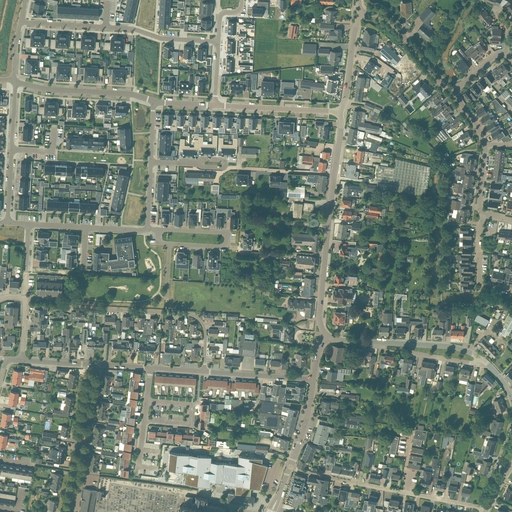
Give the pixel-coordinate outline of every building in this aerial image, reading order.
[(199,0),(199,7),(211,8),(212,3),(206,2),(205,0),(199,0)] [(34,2),(33,8),(45,11),(46,5),(47,2),(41,1),(40,4),(39,3),(34,2)] [(251,10),(250,14),(251,14),(251,15),(263,16),(263,10),(268,10),(269,2),(258,1),(257,2),(257,7),(252,7),(252,10),(251,10)] [(403,10),(401,12),(408,18),(411,14),(411,2),(402,3),(403,10)] [(428,21),(435,13),(432,10),(434,8),(431,5),(420,17),(425,22),(421,27),(418,31),(425,37),(426,38),(427,39),(430,35),(434,31),(431,29),(432,27),(429,24),(430,23),(428,21)] [(199,7),(199,16),(205,16),(205,13),(211,14),(211,8),(199,7)] [(33,9),(32,13),(44,16),(45,11),(33,8),(33,9)] [(336,14),(336,12),(337,10),(326,9),(325,15),(326,15),(326,20),(334,21),(335,14),(336,14)] [(481,13),(477,16),(477,17),(478,16),(478,15),(484,23),(483,24),(483,23),(482,23),(486,28),(487,27),(491,24),(489,21),(492,19),(485,10),(481,13)] [(201,25),(210,25),(211,20),(205,19),(205,16),(199,16),(198,19),(201,19),(201,25)] [(330,32),(330,39),(335,40),(335,37),(341,38),(341,30),(330,29),(330,25),(320,24),(320,30),(324,30),(324,32),(330,32)] [(296,39),(297,32),(298,27),(291,25),(290,27),(289,34),(289,37),(296,39)] [(490,28),(491,29),(491,32),(493,32),(492,36),(501,37),(501,30),(498,29),(498,26),(494,26),(492,26),(490,28)] [(228,27),(228,33),(233,34),(233,37),(246,37),(246,33),(239,33),(240,28),(228,27)] [(375,44),(376,37),(378,37),(379,36),(375,33),(365,30),(363,41),(362,41),(361,47),(375,50),(377,45),(375,44)] [(37,48),(37,34),(36,34),(37,33),(32,33),(32,34),(31,34),(31,38),(29,38),(30,38),(26,37),(25,47),(31,47),(37,48)] [(43,48),(48,48),(49,39),(45,39),(43,39),(44,34),(43,34),(43,33),(39,33),(38,34),(37,34),(37,48),(43,48)] [(62,47),(62,35),(57,34),(57,35),(56,35),(56,40),(54,40),(55,39),(51,39),(51,40),(50,48),(56,49),(62,49),(62,47)] [(62,46),(73,47),(74,40),(70,39),(70,40),(68,40),(69,35),(68,35),(68,34),(63,34),(63,35),(62,46)] [(76,40),(76,47),(81,48),(87,48),(88,37),(87,37),(87,36),(84,36),(83,36),(83,37),(82,37),(81,41),(80,41),(76,40)] [(88,37),(87,48),(93,49),(93,48),(99,49),(99,47),(99,45),(99,42),(95,42),(94,42),(94,41),(94,37),(93,37),(93,36),(89,36),(89,37),(88,37)] [(487,43),(481,37),(480,36),(478,38),(479,38),(479,39),(484,45),(487,43)] [(492,40),(490,40),(490,44),(489,45),(490,47),(492,47),(497,47),(497,44),(500,45),(501,37),(492,36),(492,40)] [(104,48),(104,49),(110,49),(110,50),(117,50),(117,39),(116,39),(116,38),(113,38),(112,37),(112,38),(111,38),(111,42),(111,43),(109,43),(109,42),(105,42),(104,46),(104,48)] [(227,40),(227,46),(239,46),(239,41),(240,41),(248,42),(248,37),(246,37),(233,37),(232,40),(227,40)] [(117,39),(117,50),(123,50),(129,51),(129,43),(125,43),(125,44),(123,44),(123,43),(123,39),(123,38),(118,38),(118,39),(117,39)] [(317,44),(303,43),(303,54),(316,55),(317,44)] [(386,44),(380,51),(391,61),(392,60),(396,64),(401,58),(389,48),(386,44)] [(475,49),(481,56),(486,52),(480,45),(475,49)] [(173,51),(173,52),(171,52),(172,46),(164,46),(163,57),(173,57),(173,61),(177,62),(178,52),(173,51)] [(227,46),(227,52),(232,52),(232,55),(247,56),(247,53),(247,52),(239,51),(239,46),(227,46)] [(476,60),(481,56),(475,49),(473,46),(466,52),(465,51),(462,54),(467,60),(470,57),(469,57),(471,55),(476,60)] [(191,55),(191,47),(184,47),(183,57),(187,57),(187,62),(194,62),(195,55),(191,55)] [(211,57),(208,57),(206,57),(206,54),(205,54),(205,48),(202,48),(202,47),(198,47),(198,48),(197,58),(204,59),(203,61),(206,61),(206,65),(211,65),(211,57)] [(330,63),(338,64),(339,57),(340,57),(341,52),(331,51),(331,52),(329,51),(329,49),(319,49),(318,55),(329,55),(329,54),(331,54),(330,63)] [(460,59),(464,56),(459,50),(455,53),(460,59)] [(38,55),(31,55),(30,58),(31,58),(31,60),(26,60),(25,60),(25,65),(26,65),(26,66),(39,66),(40,60),(37,60),(38,55)] [(227,58),(226,64),(238,65),(238,64),(238,60),(247,60),(247,56),(232,55),(232,58),(227,58)] [(467,69),(469,67),(462,59),(459,61),(461,63),(458,66),(463,73),(467,70),(467,69)] [(369,60),(364,68),(370,73),(371,72),(374,75),(377,70),(373,68),(376,65),(369,60)] [(57,66),(52,66),(51,73),(55,73),(55,72),(57,72),(56,77),(57,77),(57,78),(61,78),(62,77),(63,77),(63,64),(57,63),(57,66)] [(70,64),(63,64),(63,77),(64,78),(68,78),(69,78),(69,73),(71,73),(71,74),(74,74),(75,67),(69,67),(70,64)] [(499,67),(505,75),(507,78),(509,76),(507,73),(509,71),(503,64),(499,67)] [(91,68),(91,79),(92,79),(92,80),(96,80),(96,79),(97,79),(97,75),(99,75),(102,76),(103,69),(97,68),(98,66),(91,65),(91,68)] [(108,69),(107,76),(111,76),(111,75),(113,75),(112,76),(112,80),(113,80),(113,81),(117,81),(117,80),(118,81),(119,67),(119,65),(114,65),(113,69),(108,69)] [(37,66),(26,66),(26,67),(25,67),(25,71),(25,72),(30,72),(30,74),(32,74),(31,76),(39,76),(40,72),(37,72),(37,66)] [(321,73),(333,74),(334,67),(321,66),(321,73)] [(89,79),(91,79),(91,68),(85,67),(80,67),(79,74),(83,74),(85,74),(84,79),(85,79),(85,80),(89,80),(89,79)] [(119,67),(118,81),(119,81),(124,82),(124,81),(125,81),(125,76),(126,76),(126,77),(130,77),(133,77),(133,73),(130,73),(130,70),(125,70),(125,67),(119,67)] [(403,67),(394,78),(407,87),(415,76),(403,67)] [(494,71),(498,75),(496,77),(501,83),(502,84),(504,82),(502,79),(503,79),(502,77),(505,75),(499,67),(494,71)] [(484,77),(486,79),(489,84),(493,81),(494,83),(498,79),(499,81),(498,82),(499,84),(501,83),(496,77),(493,74),(491,75),(489,73),(484,77)] [(387,74),(381,84),(388,88),(394,78),(387,74)] [(199,76),(195,76),(194,83),(198,84),(198,90),(205,91),(205,88),(206,88),(207,84),(205,84),(206,81),(199,81),(199,76)] [(356,86),(354,101),(359,101),(361,102),(363,87),(364,87),(368,88),(368,84),(369,78),(365,78),(362,77),(357,76),(356,86)] [(177,86),(177,78),(174,78),(173,80),(169,79),(168,81),(163,81),(163,85),(162,85),(162,88),(163,89),(163,90),(168,90),(168,91),(173,91),(173,86),(177,86)] [(240,84),(230,83),(230,85),(229,85),(229,89),(230,89),(230,92),(235,93),(238,93),(243,93),(243,85),(245,85),(245,87),(250,87),(250,78),(246,78),(246,81),(240,80),(240,84)] [(477,83),(479,85),(484,91),(485,93),(490,89),(488,87),(491,85),(489,84),(486,79),(484,81),(482,79),(477,83)] [(336,81),(330,80),(329,85),(324,84),(313,82),(302,81),(301,87),(323,91),(323,90),(327,90),(327,91),(335,92),(336,81)] [(281,83),(281,90),(281,89),(284,89),(284,90),(284,96),(289,96),(293,96),(295,96),(295,94),(295,91),(293,91),(294,87),(291,87),(292,83),(286,83),(281,82),(281,81),(281,83)] [(261,86),(261,94),(272,94),(273,82),(265,82),(261,82),(261,86)] [(412,88),(412,89),(417,94),(422,100),(425,97),(429,94),(433,91),(430,87),(429,88),(425,82),(423,84),(420,82),(416,85),(412,88)] [(179,91),(190,92),(190,84),(179,83),(179,91)] [(470,88),(472,91),(478,98),(481,96),(480,94),(484,91),(479,85),(477,87),(475,84),(470,88)] [(474,101),(478,98),(472,91),(470,93),(468,90),(463,94),(469,101),(472,98),(474,101)] [(426,107),(433,101),(437,105),(434,108),(436,110),(442,105),(440,103),(445,99),(440,94),(435,99),(433,96),(423,105),(426,107)] [(402,95),(398,99),(404,106),(408,102),(402,95)] [(28,99),(25,99),(25,101),(25,109),(33,110),(32,112),(37,113),(37,104),(31,104),(32,100),(28,100),(28,99)] [(496,109),(497,108),(501,106),(495,99),(492,101),(495,105),(494,106),(496,109)] [(40,106),(39,113),(44,114),(51,114),(51,103),(50,103),(50,102),(46,102),(46,103),(45,103),(45,107),(43,107),(40,106)] [(57,114),(62,115),(62,108),(59,107),(59,108),(57,108),(57,103),(57,102),(52,102),(52,103),(51,103),(51,114),(57,115),(57,114)] [(364,106),(374,110),(373,110),(375,111),(379,113),(380,110),(381,109),(375,106),(366,102),(364,106)] [(78,104),(74,103),(74,104),(73,104),(73,109),(71,109),(71,108),(68,108),(67,117),(78,117),(79,105),(78,104)] [(80,104),(80,105),(79,105),(78,117),(84,118),(90,119),(90,109),(87,109),(87,110),(85,110),(85,105),(85,104),(80,104)] [(96,109),(96,112),(104,113),(104,118),(111,118),(111,109),(112,108),(107,108),(107,105),(102,105),(96,104),(96,109)] [(119,106),(116,106),(115,110),(112,110),(111,117),(115,117),(116,115),(122,115),(122,116),(126,116),(127,106),(123,106),(119,105),(119,106)] [(502,105),(496,109),(500,113),(501,112),(503,113),(506,110),(502,105)] [(441,107),(435,112),(437,114),(438,115),(439,114),(441,117),(443,117),(445,116),(448,119),(452,116),(451,113),(454,111),(449,106),(448,107),(444,111),(443,110),(444,109),(441,107)] [(482,115),(484,117),(488,114),(490,113),(488,111),(487,112),(483,107),(481,109),(476,112),(479,117),(482,115)] [(351,125),(350,127),(355,129),(356,126),(359,126),(358,128),(366,130),(366,131),(369,132),(377,133),(378,127),(370,125),(370,124),(364,123),(361,122),(362,112),(354,110),(352,125),(351,125)] [(373,115),(371,120),(377,123),(378,120),(388,125),(391,120),(381,115),(381,114),(379,113),(375,111),(373,115)] [(171,114),(165,114),(165,124),(170,124),(170,130),(172,130),(177,131),(177,124),(177,120),(171,119),(171,114)] [(487,123),(489,125),(493,122),(497,119),(495,115),(491,118),(488,114),(484,117),(481,119),(484,125),(487,123)] [(183,115),(177,115),(177,120),(177,124),(182,124),(182,131),(188,131),(189,125),(189,120),(183,120),(183,115)] [(195,115),(189,115),(189,120),(189,125),(194,125),(194,131),(201,132),(201,125),(201,121),(195,120),(195,115)] [(202,116),(201,121),(201,125),(207,125),(207,132),(213,132),(214,126),(213,126),(213,121),(208,121),(208,116),(202,116)] [(225,126),(225,122),(219,121),(219,116),(214,116),(213,121),(213,126),(214,126),(218,126),(218,133),(225,133),(225,126)] [(231,117),(225,117),(225,122),(225,126),(230,127),(230,133),(237,133),(237,127),(236,127),(237,122),(231,122),(231,117)] [(243,118),(237,117),(237,122),(236,127),(237,127),(242,127),(242,134),(249,134),(249,127),(248,127),(249,123),(243,123),(243,118)] [(458,117),(454,120),(450,123),(451,123),(450,124),(447,121),(441,126),(446,132),(453,126),(456,129),(458,127),(457,126),(462,122),(458,117)] [(255,118),(249,118),(249,123),(248,127),(249,127),(254,128),(254,134),(261,134),(261,128),(260,128),(261,123),(255,123),(255,118)] [(281,132),(285,133),(286,120),(282,120),(282,121),(279,121),(278,128),(277,127),(277,130),(273,130),(273,139),(281,139),(281,132)] [(290,121),(286,120),(285,133),(290,133),(289,137),(292,137),(292,140),(297,140),(298,131),(294,131),(294,129),(293,128),(293,122),(290,122),(290,121)] [(316,121),(315,125),(320,126),(320,129),(323,129),(323,134),(319,133),(319,137),(322,137),(324,138),(328,139),(328,138),(329,138),(330,133),(331,132),(331,127),(325,126),(324,126),(322,126),(322,122),(322,121),(316,121)] [(492,130),(494,132),(502,127),(499,122),(495,125),(493,122),(489,125),(486,127),(489,132),(492,130)] [(23,127),(23,133),(34,134),(34,128),(36,128),(36,123),(29,123),(29,128),(23,127)] [(350,127),(348,135),(357,137),(357,134),(358,129),(355,129),(350,127)] [(492,134),(491,134),(494,139),(496,138),(498,141),(501,139),(503,142),(503,141),(506,141),(510,138),(508,135),(507,135),(504,130),(502,127),(494,132),(492,134)] [(441,131),(436,135),(440,139),(439,140),(441,142),(442,142),(447,137),(449,139),(451,137),(448,134),(447,135),(442,129),(440,130),(441,131)] [(170,130),(163,130),(163,134),(160,134),(160,137),(160,139),(172,140),(172,130),(170,130)] [(468,131),(464,133),(460,135),(464,144),(468,143),(466,140),(471,138),(468,131)] [(23,133),(23,139),(26,139),(25,143),(28,143),(28,144),(35,144),(35,139),(33,139),(34,134),(23,133)] [(368,133),(366,140),(380,145),(382,138),(368,133)] [(72,135),(67,135),(66,142),(63,142),(63,146),(66,146),(66,147),(67,147),(70,148),(70,147),(72,147),(72,135)] [(207,143),(207,155),(213,155),(213,151),(213,150),(216,150),(217,135),(213,135),(212,143),(207,143)] [(348,135),(347,143),(352,144),(355,144),(356,141),(361,143),(362,139),(359,138),(357,137),(348,135)] [(189,145),(189,157),(194,157),(195,154),(195,152),(198,152),(199,136),(198,136),(198,139),(194,139),(194,147),(189,147),(189,145)] [(199,136),(198,152),(198,151),(198,149),(201,149),(201,151),(201,155),(207,155),(207,143),(207,144),(202,144),(203,136),(202,136),(199,136)] [(218,150),(221,150),(221,152),(221,156),(227,156),(228,144),(223,144),(223,137),(219,137),(218,150)] [(180,147),(179,151),(180,151),(183,152),(183,153),(183,154),(183,157),(189,157),(189,145),(184,145),(184,139),(180,138),(180,140),(180,143),(180,146),(180,147)] [(228,144),(227,156),(228,156),(229,156),(233,156),(233,155),(233,154),(236,154),(237,154),(237,138),(233,138),(232,144),(228,144)] [(365,141),(364,143),(366,144),(371,145),(370,147),(369,150),(376,152),(378,145),(372,143),(371,142),(369,142),(367,141),(365,141)] [(256,157),(256,152),(256,149),(242,148),(241,156),(256,157)] [(354,157),(354,161),(357,161),(367,163),(368,158),(368,156),(371,157),(372,157),(373,152),(368,152),(364,151),(364,150),(363,150),(358,149),(357,155),(356,155),(356,157),(354,157)] [(159,155),(159,156),(165,156),(165,159),(173,160),(173,156),(171,156),(171,150),(169,150),(160,150),(159,152),(159,155)] [(323,157),(322,161),(328,162),(329,152),(322,151),(322,153),(320,153),(320,157),(323,157)] [(463,162),(467,163),(476,164),(477,159),(469,158),(470,154),(464,153),(462,154),(461,158),(464,158),(463,162)] [(301,163),(301,164),(312,166),(314,166),(314,171),(318,171),(318,170),(325,171),(326,162),(328,162),(322,161),(319,161),(313,160),(313,157),(302,155),(301,163)] [(376,182),(378,182),(377,188),(426,196),(431,167),(396,159),(396,158),(394,158),(394,161),(396,162),(395,168),(378,166),(376,182)] [(26,163),(21,162),(21,168),(32,169),(32,161),(27,161),(26,163)] [(457,166),(456,170),(465,171),(465,168),(466,168),(471,169),(476,170),(476,164),(467,163),(463,162),(462,167),(457,166)] [(356,171),(356,169),(356,164),(347,163),(346,168),(347,168),(347,169),(345,169),(345,170),(359,172),(359,171),(356,171)] [(127,166),(120,166),(119,169),(118,175),(127,177),(128,175),(129,172),(128,172),(129,171),(126,171),(127,166)] [(31,177),(32,169),(21,168),(20,174),(26,174),(26,177),(31,177)] [(103,168),(98,168),(97,176),(103,176),(105,176),(107,169),(103,169),(103,168)] [(358,179),(359,172),(345,170),(345,173),(346,174),(345,177),(358,179)] [(475,176),(470,175),(464,174),(465,171),(456,170),(456,175),(460,175),(460,179),(462,180),(474,181),(475,176)] [(164,173),(164,177),(158,177),(158,178),(158,180),(158,183),(168,183),(170,183),(170,174),(164,173)] [(208,174),(185,173),(184,184),(198,185),(198,180),(203,181),(203,185),(211,185),(211,180),(213,180),(213,174),(208,174)] [(493,173),(492,179),(497,180),(497,181),(502,182),(504,182),(505,182),(506,175),(502,175),(493,173)] [(235,176),(235,180),(236,180),(236,182),(236,183),(237,183),(237,185),(242,186),(242,183),(243,183),(247,183),(246,185),(251,185),(251,179),(247,179),(247,175),(247,174),(246,174),(243,174),(241,174),(238,174),(237,174),(237,175),(237,176),(235,176)] [(270,175),(269,183),(270,183),(269,186),(274,187),(274,184),(280,184),(280,187),(280,190),(279,196),(287,196),(287,186),(287,182),(280,182),(281,176),(277,176),(277,175),(276,175),(274,175),(273,175),(273,176),(270,175)] [(318,175),(308,175),(307,181),(317,183),(316,189),(325,190),(327,177),(318,175)] [(20,185),(31,186),(31,177),(26,177),(25,180),(20,179),(20,185)] [(491,183),(490,190),(494,190),(496,190),(500,191),(503,191),(503,188),(504,182),(502,182),(497,181),(497,184),(495,184),(491,183)] [(352,185),(344,184),(343,194),(351,195),(356,196),(357,191),(362,192),(362,187),(352,186),(352,185)] [(25,191),(25,194),(30,194),(31,186),(20,185),(19,191),(25,191)] [(295,197),(304,197),(304,198),(308,198),(309,194),(304,194),(305,187),(304,187),(304,186),(301,186),(301,187),(296,187),(287,186),(287,196),(295,197)] [(503,191),(500,191),(496,190),(495,193),(490,192),(489,199),(494,200),(494,199),(502,200),(502,194),(505,194),(506,192),(503,191)] [(169,199),(170,193),(158,193),(158,195),(157,195),(157,198),(157,199),(161,199),(161,202),(169,203),(169,199)] [(30,203),(30,197),(30,194),(25,194),(24,197),(19,196),(19,202),(27,202),(30,203)] [(90,211),(95,212),(96,206),(99,206),(99,203),(100,197),(96,197),(96,200),(90,200),(90,203),(90,211)] [(313,212),(314,204),(304,202),(304,204),(302,204),(303,198),(288,197),(287,202),(294,203),(292,216),(301,217),(302,209),(304,209),(303,210),(313,212)] [(351,199),(347,198),(343,197),(341,206),(350,208),(350,207),(354,208),(355,199),(351,199)] [(44,200),(44,206),(47,206),(46,207),(46,209),(52,209),(52,201),(53,198),(50,198),(50,201),(47,200),(44,200)] [(501,204),(502,200),(494,199),(494,200),(494,202),(488,202),(487,208),(497,209),(498,204),(501,204)] [(451,207),(451,209),(457,209),(457,210),(457,214),(469,215),(470,210),(465,209),(461,209),(460,208),(460,205),(451,204),(451,207)] [(110,205),(109,211),(119,213),(120,212),(121,209),(120,209),(121,207),(110,205)] [(369,212),(381,214),(385,214),(386,208),(381,208),(381,207),(370,206),(369,212)] [(201,209),(197,209),(196,211),(196,214),(189,213),(188,224),(189,224),(189,225),(193,225),(193,224),(196,224),(196,221),(200,221),(201,209)] [(203,214),(202,223),(203,223),(203,225),(207,225),(207,224),(210,224),(210,219),(214,219),(215,210),(211,209),(210,211),(207,211),(207,215),(203,214)] [(218,226),(223,226),(224,219),(227,219),(227,217),(228,209),(222,209),(222,212),(217,212),(216,225),(218,225),(218,226)] [(228,209),(227,217),(230,217),(230,226),(233,227),(236,228),(236,227),(237,227),(237,226),(238,226),(238,223),(237,223),(238,217),(234,217),(234,212),(231,212),(232,209),(228,209)] [(182,224),(182,218),(186,218),(187,210),(179,210),(179,213),(175,213),(174,224),(182,224)] [(359,216),(357,216),(357,212),(352,212),(352,211),(344,210),(343,216),(344,216),(343,219),(349,219),(349,220),(353,221),(353,220),(359,221),(360,220),(360,217),(359,216)] [(169,213),(161,213),(161,222),(162,222),(162,223),(165,224),(165,223),(168,223),(169,218),(172,218),(173,212),(169,212),(169,213)] [(469,221),(469,215),(457,214),(456,214),(456,218),(449,217),(448,221),(457,222),(458,219),(469,221)] [(351,229),(360,231),(361,224),(353,222),(352,225),(351,229)] [(345,237),(348,238),(349,232),(346,232),(347,228),(351,229),(352,225),(347,225),(347,224),(340,223),(338,236),(345,237)] [(469,228),(460,228),(460,233),(463,233),(463,237),(468,237),(472,237),(472,231),(468,231),(469,228)] [(39,232),(38,232),(37,239),(40,239),(40,242),(41,242),(41,246),(49,246),(50,241),(47,241),(47,239),(48,239),(49,232),(43,232),(43,231),(39,231),(39,232)] [(63,242),(62,247),(71,247),(72,244),(78,244),(78,234),(73,234),(73,233),(69,233),(69,234),(68,234),(68,242),(63,242)] [(96,235),(95,245),(99,245),(100,237),(105,237),(110,238),(110,234),(96,233),(96,235)] [(251,241),(251,239),(251,238),(250,238),(251,233),(245,233),(244,238),(243,238),(242,241),(242,242),(243,242),(243,247),(243,248),(244,248),(250,248),(251,249),(251,248),(251,246),(251,245),(254,245),(255,242),(251,241)] [(312,234),(292,233),(291,244),(312,245),(312,248),(311,248),(310,249),(311,249),(311,250),(318,251),(319,234),(312,233),(312,234)] [(94,251),(93,268),(108,269),(135,265),(131,236),(115,238),(117,258),(109,259),(109,252),(94,251)] [(468,240),(468,237),(463,237),(461,237),(461,242),(463,242),(462,246),(468,246),(471,246),(471,240),(468,240)] [(340,252),(340,253),(340,254),(340,255),(349,256),(349,258),(350,258),(355,258),(355,256),(356,256),(357,254),(357,248),(368,250),(368,248),(368,246),(368,245),(369,243),(360,242),(356,242),(355,248),(348,247),(348,249),(345,249),(342,248),(342,251),(341,250),(340,252)] [(468,249),(468,246),(462,246),(460,246),(460,251),(462,251),(462,255),(468,255),(470,255),(471,255),(471,249),(468,249)] [(47,254),(47,249),(45,249),(37,248),(37,252),(36,252),(36,253),(36,254),(36,255),(36,258),(38,259),(38,261),(43,261),(43,259),(44,259),(44,254),(47,254)] [(62,255),(62,259),(63,259),(67,259),(66,265),(72,266),(74,266),(76,266),(76,261),(77,261),(76,261),(76,259),(76,258),(77,258),(75,258),(76,255),(71,254),(71,250),(62,249),(62,250),(63,250),(63,254),(63,255),(62,255)] [(188,269),(189,261),(185,260),(186,257),(185,257),(186,254),(183,254),(183,253),(177,252),(177,254),(176,257),(175,261),(176,261),(176,264),(184,264),(184,268),(188,269)] [(205,261),(204,264),(208,264),(208,269),(212,269),(220,269),(220,263),(216,263),(216,260),(217,258),(216,258),(216,255),(214,255),(214,254),(213,254),(212,253),(210,253),(210,254),(209,254),(208,259),(205,259),(205,261)] [(193,254),(192,264),(193,264),(193,268),(204,269),(204,264),(205,261),(201,261),(201,258),(199,258),(199,255),(193,254)] [(234,266),(234,255),(225,254),(225,260),(220,260),(219,276),(223,276),(223,272),(224,272),(225,266),(234,266)] [(317,257),(312,257),(296,255),(296,260),(311,261),(311,265),(317,266),(317,257)] [(458,260),(458,263),(459,264),(462,264),(470,264),(471,264),(471,258),(470,258),(470,255),(468,255),(462,255),(460,255),(460,260),(458,260)] [(311,261),(296,260),(295,267),(310,268),(310,270),(316,271),(317,266),(311,265),(311,261)] [(370,267),(370,274),(380,274),(381,268),(381,265),(379,264),(379,268),(378,268),(370,267)] [(459,264),(459,269),(462,269),(464,269),(464,272),(469,273),(472,273),(473,273),(473,267),(470,267),(470,264),(462,264),(459,264)] [(499,272),(497,281),(502,282),(503,278),(506,279),(507,272),(508,268),(505,268),(505,270),(499,269),(499,272)] [(491,280),(497,281),(499,272),(493,271),(494,269),(491,269),(489,276),(492,277),(491,280)] [(461,278),(461,281),(464,281),(469,281),(469,282),(472,282),(473,276),(472,276),(472,273),(469,273),(464,272),(464,273),(461,272),(461,278)] [(348,274),(348,277),(343,277),(343,274),(336,274),(335,279),(334,283),(335,284),(335,283),(343,284),(343,283),(347,283),(348,280),(357,281),(358,274),(348,274)] [(271,286),(273,277),(266,276),(264,285),(271,286)] [(18,290),(18,281),(13,281),(13,278),(10,278),(9,289),(18,290)] [(305,278),(304,285),(313,286),(314,278),(305,278)] [(461,281),(460,292),(463,292),(463,290),(464,290),(467,290),(472,291),(472,284),(469,284),(469,282),(469,281),(464,281),(461,281)] [(313,286),(304,285),(304,286),(305,286),(304,294),(302,294),(302,296),(309,297),(310,294),(312,295),(313,295),(313,286)] [(348,290),(344,289),(339,289),(339,291),(334,290),(333,299),(338,300),(338,303),(347,304),(351,304),(351,301),(352,292),(352,290),(348,290)] [(495,301),(485,297),(483,303),(492,307),(495,301)] [(305,305),(305,301),(288,300),(287,309),(300,310),(300,311),(304,311),(304,305),(305,305)] [(313,302),(305,301),(305,305),(304,305),(304,311),(305,311),(305,312),(304,316),(312,317),(313,302)] [(35,308),(35,315),(43,316),(43,312),(47,312),(48,305),(39,305),(41,305),(40,309),(35,308)] [(353,306),(351,305),(346,305),(345,312),(341,312),(341,313),(335,312),(334,322),(344,323),(349,323),(350,318),(357,318),(357,316),(360,316),(360,311),(352,310),(353,306)] [(4,315),(5,315),(17,315),(17,308),(6,307),(6,311),(4,312),(4,315)] [(71,316),(71,321),(76,321),(79,321),(79,319),(85,319),(85,317),(85,313),(79,313),(79,311),(76,310),(76,312),(75,316),(71,316)] [(503,330),(502,330),(501,332),(500,331),(498,334),(501,336),(503,333),(507,335),(508,336),(511,328),(511,312),(510,311),(504,323),(506,324),(503,330)] [(388,334),(389,329),(389,327),(388,327),(388,322),(391,322),(392,313),(383,312),(383,322),(384,322),(384,327),(380,326),(380,333),(388,334)] [(213,322),(213,317),(216,317),(217,314),(204,313),(203,315),(203,319),(209,320),(209,322),(213,322)] [(16,323),(17,315),(5,315),(5,319),(9,319),(8,323),(5,322),(5,327),(13,328),(13,323),(16,323)] [(38,326),(46,327),(47,327),(50,328),(50,324),(47,324),(47,320),(43,319),(43,316),(35,315),(34,322),(39,323),(39,326),(38,326)] [(105,321),(105,322),(105,324),(116,324),(115,329),(115,330),(118,330),(119,330),(119,322),(119,320),(115,320),(115,315),(111,315),(111,317),(105,317),(105,321)] [(119,322),(119,330),(122,330),(122,326),(131,326),(133,326),(133,320),(129,320),(129,316),(125,316),(123,316),(122,323),(119,322)] [(147,326),(144,325),(144,318),(142,317),(138,317),(137,323),(135,323),(135,326),(139,326),(139,329),(143,329),(143,334),(146,334),(147,326)] [(396,327),(397,327),(396,334),(405,335),(406,328),(404,328),(405,323),(409,323),(409,317),(397,317),(396,327)] [(152,328),(158,328),(160,328),(161,325),(156,325),(157,318),(153,318),(150,318),(150,326),(147,326),(146,334),(151,335),(152,328)] [(174,337),(174,332),(174,325),(171,325),(172,319),(169,319),(165,318),(165,325),(163,325),(163,328),(171,329),(171,331),(169,331),(169,337),(170,337),(173,337),(174,337)] [(174,332),(177,332),(180,333),(180,329),(186,329),(186,326),(184,326),(184,320),(180,319),(180,320),(178,319),(177,325),(174,325),(174,332)] [(443,330),(446,330),(446,322),(440,321),(439,329),(434,329),(434,336),(442,337),(443,330)] [(270,323),(269,330),(282,332),(284,332),(283,341),(287,342),(292,342),(293,331),(293,330),(292,330),(293,326),(277,324),(277,323),(270,322),(270,323)] [(193,324),(190,324),(190,333),(188,333),(187,337),(191,337),(191,333),(198,334),(198,330),(196,330),(197,324),(193,324)] [(214,336),(214,338),(217,338),(218,333),(224,333),(225,327),(218,326),(218,327),(219,327),(219,330),(209,329),(209,331),(208,331),(208,335),(214,336)] [(40,334),(39,348),(42,349),(45,350),(45,349),(46,349),(46,347),(50,347),(50,342),(48,342),(46,342),(43,341),(43,334),(40,334)] [(494,338),(491,341),(486,335),(478,343),(486,352),(497,341),(494,338)] [(14,336),(9,336),(8,336),(7,341),(3,340),(3,348),(10,348),(11,345),(14,345),(14,336)] [(57,350),(61,350),(62,342),(66,342),(66,336),(62,336),(61,342),(57,342),(57,338),(54,337),(53,343),(53,348),(57,348),(57,350)] [(92,338),(88,337),(88,338),(82,338),(82,341),(82,344),(87,344),(86,347),(95,348),(95,340),(92,340),(92,338)] [(70,342),(69,349),(78,349),(78,343),(79,343),(79,341),(79,339),(73,339),(73,342),(70,342)] [(112,349),(120,350),(121,340),(117,339),(117,342),(113,341),(112,349)] [(102,349),(103,343),(103,341),(95,340),(95,348),(102,349)] [(129,348),(133,348),(133,341),(125,340),(121,340),(120,350),(128,350),(129,348)] [(243,349),(242,355),(254,356),(255,356),(255,353),(255,352),(258,353),(259,341),(256,341),(254,341),(244,340),(244,341),(243,349)] [(497,347),(500,344),(497,341),(486,352),(489,355),(490,355),(495,360),(503,353),(497,347)] [(138,351),(146,352),(147,346),(143,346),(143,344),(139,343),(138,351)] [(186,345),(185,349),(191,350),(191,356),(193,356),(193,357),(197,357),(198,351),(200,351),(200,348),(194,347),(194,346),(192,346),(193,343),(187,343),(186,343),(186,345)] [(218,350),(221,350),(222,350),(223,347),(223,343),(215,343),(215,346),(209,345),(209,348),(208,352),(215,352),(214,354),(218,355),(218,350)] [(147,346),(146,352),(154,352),(155,344),(150,344),(150,346),(147,346)] [(164,353),(172,354),(173,348),(169,348),(169,345),(165,345),(164,353)] [(181,346),(176,346),(176,348),(173,348),(172,354),(180,354),(181,346)] [(334,346),(331,360),(340,361),(343,347),(334,346)] [(222,350),(222,353),(225,353),(225,356),(224,364),(232,364),(232,353),(233,348),(227,348),(223,347),(222,350)] [(232,353),(232,364),(239,365),(239,357),(239,355),(242,355),(243,349),(239,349),(238,353),(232,353)] [(367,365),(367,362),(368,358),(371,359),(372,352),(364,351),(362,364),(367,365)] [(282,361),(282,360),(283,354),(275,353),(275,360),(271,360),(270,368),(278,368),(279,361),(279,359),(282,360),(282,361)] [(305,354),(300,354),(296,353),(296,361),(291,360),(290,370),(300,370),(300,365),(304,365),(305,354)] [(255,358),(254,366),(258,367),(258,366),(261,366),(263,367),(264,367),(264,366),(267,366),(268,355),(265,355),(260,354),(258,354),(256,354),(256,358),(255,358)] [(381,360),(379,367),(383,368),(384,363),(389,364),(393,365),(394,365),(395,365),(396,362),(393,361),(394,356),(389,355),(389,354),(386,354),(386,355),(385,355),(384,361),(381,360)] [(403,364),(402,371),(410,373),(411,365),(412,365),(413,360),(404,358),(403,364)] [(419,369),(418,374),(422,375),(420,385),(424,386),(427,373),(429,362),(422,361),(421,369),(419,369)] [(370,362),(368,369),(367,368),(366,373),(372,374),(374,363),(370,362)] [(436,364),(429,362),(427,373),(426,376),(435,377),(436,371),(434,370),(436,364)] [(453,374),(453,372),(454,367),(446,366),(445,372),(449,373),(448,380),(451,381),(453,374)] [(328,374),(328,378),(335,379),(338,380),(339,373),(344,373),(348,374),(348,369),(333,367),(333,371),(329,370),(329,371),(329,374),(328,374)] [(460,380),(463,380),(468,381),(470,370),(462,368),(460,375),(460,376),(460,380)] [(24,378),(29,379),(29,376),(21,374),(22,371),(14,369),(13,376),(24,378)] [(33,369),(33,373),(32,374),(29,374),(29,376),(29,379),(46,382),(48,371),(33,369)] [(129,384),(138,385),(138,379),(140,379),(140,375),(139,375),(139,373),(133,372),(132,378),(130,378),(129,384)] [(69,378),(69,380),(77,381),(78,375),(69,373),(69,377),(69,378)] [(489,385),(490,385),(492,387),(494,387),(496,385),(496,383),(494,381),(494,380),(487,373),(482,378),(485,381),(476,391),(479,395),(489,385)] [(414,374),(412,381),(413,381),(412,383),(411,383),(410,388),(409,392),(412,393),(413,390),(416,390),(417,384),(416,384),(418,375),(414,374)] [(102,384),(110,385),(110,380),(112,380),(113,377),(103,375),(102,384)] [(203,381),(202,391),(208,393),(210,389),(213,389),(214,380),(214,378),(210,378),(209,380),(206,379),(206,382),(203,381)] [(216,380),(214,380),(213,389),(212,396),(214,396),(217,389),(219,389),(220,389),(220,380),(220,379),(216,378),(216,380)] [(223,389),(230,390),(230,383),(227,383),(227,379),(223,379),(223,381),(220,380),(220,389),(219,389),(219,396),(221,397),(223,389)] [(237,390),(239,398),(241,398),(241,391),(242,382),(239,382),(239,380),(235,380),(235,384),(231,383),(231,388),(231,390),(237,390)] [(249,381),(248,382),(248,391),(251,391),(252,396),(258,395),(259,385),(255,385),(256,383),(253,383),(253,381),(249,381)] [(320,391),(325,392),(335,392),(336,387),(345,388),(346,383),(321,381),(320,391)] [(271,394),(272,394),(272,401),(277,402),(278,396),(278,395),(280,387),(280,384),(274,383),(273,390),(271,390),(271,391),(270,393),(271,394)] [(471,400),(472,400),(475,384),(469,383),(466,404),(471,404),(471,400)] [(109,390),(110,385),(102,384),(101,392),(110,394),(111,390),(109,390)] [(137,391),(138,385),(129,384),(128,390),(130,390),(130,396),(136,397),(136,395),(138,395),(138,391),(137,391)] [(291,393),(290,398),(294,398),(294,397),(302,399),(304,387),(296,386),(295,389),(292,389),(291,393)] [(278,396),(277,402),(284,402),(285,402),(286,397),(284,397),(285,392),(286,388),(286,387),(280,387),(278,395),(278,396)] [(405,394),(404,398),(407,399),(408,394),(409,394),(409,388),(397,387),(397,393),(405,394)] [(65,396),(65,401),(66,401),(66,403),(73,405),(74,398),(69,397),(65,396)] [(127,404),(126,410),(134,411),(135,405),(137,406),(137,401),(136,401),(136,399),(129,398),(129,404),(127,404)] [(498,412),(505,409),(503,402),(502,402),(501,399),(502,399),(502,398),(494,401),(498,412)] [(225,404),(224,410),(231,410),(231,404),(233,404),(233,400),(231,400),(224,399),(224,404),(225,404)] [(284,402),(277,402),(272,401),(265,401),(260,400),(259,400),(258,412),(265,413),(264,414),(258,414),(257,424),(263,425),(263,427),(278,428),(278,427),(283,429),(282,433),(292,435),(298,409),(283,405),(284,402)] [(320,410),(325,411),(329,412),(330,406),(338,408),(339,401),(331,400),(331,402),(322,400),(320,410)] [(98,410),(105,411),(106,406),(108,406),(109,403),(99,401),(98,410)] [(61,408),(60,409),(63,410),(67,410),(69,411),(72,411),(73,405),(66,403),(62,403),(61,408)] [(202,405),(200,405),(200,410),(201,410),(201,416),(209,416),(209,414),(210,410),(210,409),(217,409),(217,404),(210,403),(208,403),(208,404),(202,403),(202,405)] [(104,416),(105,411),(98,410),(96,418),(106,420),(107,416),(104,416)] [(134,417),(134,411),(126,410),(125,410),(125,413),(121,413),(121,416),(127,417),(126,422),(133,423),(133,421),(135,422),(135,417),(134,417)] [(209,423),(209,422),(209,416),(201,416),(200,421),(199,421),(198,426),(200,426),(200,428),(206,428),(207,422),(209,423)] [(318,427),(316,433),(325,435),(326,429),(334,431),(335,427),(331,426),(332,422),(328,421),(318,418),(315,426),(318,427)] [(498,420),(495,419),(495,420),(492,419),(490,420),(490,422),(491,424),(493,424),(491,431),(499,433),(501,428),(500,428),(502,422),(497,420),(498,420)] [(58,429),(61,429),(60,435),(68,436),(69,427),(59,425),(58,429)] [(124,430),(123,436),(118,435),(117,439),(120,439),(121,436),(123,436),(131,437),(132,432),(133,432),(134,427),(132,427),(133,425),(126,425),(126,427),(124,426),(123,430),(124,430)] [(94,436),(101,437),(102,432),(104,432),(105,428),(95,427),(94,436)] [(412,444),(408,468),(412,469),(412,470),(415,471),(415,469),(419,470),(422,456),(427,430),(415,429),(413,442),(415,443),(414,445),(412,444)] [(160,441),(161,432),(155,432),(155,430),(151,430),(151,431),(149,431),(148,438),(154,438),(154,440),(160,441)] [(167,433),(161,432),(160,441),(166,441),(166,439),(172,440),(173,434),(171,433),(171,432),(167,431),(167,433)] [(186,443),(187,435),(181,434),(182,433),(177,432),(177,434),(175,434),(174,440),(180,441),(180,443),(186,443)] [(334,445),(334,442),(339,443),(340,438),(335,437),(329,436),(325,435),(316,433),(314,432),(311,440),(316,442),(323,443),(325,444),(326,444),(334,445)] [(10,442),(14,443),(18,443),(19,439),(9,438),(9,439),(7,438),(7,435),(0,433),(0,440),(6,441),(10,442)] [(193,436),(187,435),(186,443),(193,444),(193,442),(199,443),(199,436),(198,436),(198,435),(193,434),(193,436)] [(393,435),(392,441),(390,449),(389,453),(396,454),(399,437),(393,435)] [(444,435),(442,446),(446,447),(447,441),(452,442),(453,437),(444,435)] [(92,444),(97,445),(102,445),(102,442),(100,442),(101,437),(94,436),(92,444)] [(120,442),(119,449),(123,450),(123,449),(130,450),(130,448),(131,448),(132,443),(130,443),(131,437),(123,436),(121,436),(120,439),(120,442)] [(208,444),(207,445),(216,446),(216,441),(216,440),(217,438),(213,438),(208,437),(208,444)] [(277,442),(276,446),(286,449),(288,440),(281,438),(281,439),(274,437),(273,440),(277,441),(277,442)] [(59,441),(52,439),(51,440),(51,442),(51,444),(57,445),(56,446),(55,449),(50,448),(49,453),(52,453),(57,454),(65,455),(66,448),(58,447),(59,445),(59,441)] [(483,457),(484,453),(485,451),(492,453),(494,445),(495,446),(497,442),(489,439),(486,446),(484,446),(482,452),(473,450),(472,454),(479,456),(483,457)] [(322,447),(317,446),(317,447),(308,443),(305,450),(314,453),(316,450),(320,451),(322,447)] [(302,458),(312,462),(314,458),(313,458),(314,453),(305,450),(302,458)] [(117,462),(128,464),(129,458),(130,458),(131,454),(129,453),(129,452),(123,451),(122,457),(118,456),(117,462)] [(250,495),(251,487),(260,488),(267,465),(262,463),(262,458),(238,456),(238,464),(210,461),(211,456),(197,455),(197,456),(189,456),(190,454),(169,452),(167,469),(183,471),(182,483),(209,487),(210,480),(235,484),(235,493),(235,494),(249,495),(250,495)] [(63,463),(65,455),(57,454),(52,453),(49,453),(48,457),(54,458),(53,461),(63,463)] [(91,453),(89,462),(97,463),(97,462),(98,457),(100,458),(100,455),(100,454),(96,454),(91,453)] [(367,453),(365,464),(371,466),(374,454),(367,453)] [(325,469),(325,470),(329,470),(330,464),(333,464),(335,463),(336,458),(335,458),(335,455),(328,454),(327,460),(325,469)] [(479,456),(477,463),(482,465),(480,470),(480,471),(481,471),(487,473),(490,462),(483,460),(484,457),(483,457),(479,456)] [(301,461),(298,468),(303,470),(306,463),(301,461)] [(97,463),(89,462),(88,470),(98,471),(98,468),(96,468),(97,463)] [(127,469),(128,464),(117,462),(116,468),(121,469),(120,475),(126,476),(127,474),(128,474),(129,470),(127,469)] [(339,476),(352,478),(354,470),(351,469),(351,464),(346,463),(345,464),(343,463),(342,467),(341,467),(339,476)] [(465,464),(463,471),(473,474),(474,469),(475,468),(468,466),(469,465),(465,464)] [(7,465),(6,476),(12,477),(14,466),(7,465)] [(332,471),(331,474),(339,476),(341,467),(334,465),(333,465),(332,471)] [(14,466),(12,477),(18,478),(20,467),(14,466)] [(387,466),(386,469),(389,470),(388,473),(392,474),(391,480),(399,481),(401,473),(396,472),(397,470),(393,469),(393,468),(387,466)] [(20,467),(18,478),(25,479),(26,468),(20,467)] [(435,477),(434,481),(437,482),(436,484),(436,485),(435,488),(443,490),(444,485),(445,483),(444,483),(445,479),(441,479),(438,478),(440,467),(437,467),(436,469),(435,477)] [(26,468),(25,479),(31,480),(33,469),(26,468)] [(387,477),(388,473),(389,470),(386,469),(378,468),(377,471),(372,470),(370,479),(379,481),(381,474),(383,475),(383,476),(387,477)] [(424,470),(420,469),(419,475),(422,476),(421,484),(421,485),(424,486),(424,485),(429,486),(431,471),(424,470)] [(51,473),(51,476),(54,476),(53,480),(60,482),(61,474),(51,473)] [(306,477),(298,475),(295,474),(294,479),(292,486),(288,496),(293,498),(291,506),(298,507),(299,504),(301,505),(305,502),(309,500),(303,498),(304,496),(306,489),(306,488),(306,487),(306,486),(303,485),(304,482),(306,477)] [(315,487),(314,492),(326,494),(327,494),(328,490),(328,486),(327,485),(328,481),(317,478),(316,484),(315,487)] [(449,485),(448,491),(456,493),(457,486),(458,481),(452,479),(451,481),(451,480),(450,485),(449,485)] [(50,484),(49,487),(54,488),(59,489),(60,482),(53,480),(52,484),(50,484)] [(461,494),(469,495),(471,489),(472,484),(468,484),(467,488),(463,487),(461,494)] [(333,487),(331,495),(338,496),(340,489),(333,487)] [(92,511),(95,497),(97,497),(97,498),(102,499),(103,497),(105,497),(105,494),(103,493),(104,491),(99,490),(98,491),(97,491),(96,491),(96,490),(84,488),(83,498),(82,497),(81,501),(82,501),(79,511),(92,511)] [(338,496),(338,499),(346,501),(346,497),(348,490),(347,490),(347,489),(343,488),(343,489),(340,489),(338,496)] [(312,500),(312,502),(316,503),(317,501),(319,502),(324,503),(325,497),(326,494),(314,492),(312,500)] [(349,508),(350,504),(352,505),(353,502),(357,503),(358,499),(359,499),(359,498),(360,493),(352,492),(351,498),(346,497),(346,501),(344,507),(349,508)] [(3,493),(1,504),(7,505),(9,494),(3,493)] [(233,494),(228,493),(227,501),(253,506),(253,503),(256,503),(257,500),(254,500),(254,497),(233,493),(233,494)] [(9,494),(7,505),(14,506),(16,495),(9,494)] [(368,501),(367,506),(370,506),(370,509),(369,511),(374,511),(375,508),(376,504),(376,503),(376,502),(377,497),(369,495),(368,501)] [(224,511),(226,508),(226,507),(225,507),(206,504),(207,499),(208,499),(207,498),(206,498),(196,497),(196,496),(195,496),(195,497),(195,501),(192,500),(192,497),(185,496),(184,500),(184,501),(183,504),(183,505),(181,507),(180,506),(179,507),(180,507),(180,510),(178,510),(179,511),(180,511),(224,511)] [(393,508),(392,511),(396,511),(397,508),(398,508),(399,501),(390,499),(389,507),(393,508)] [(48,509),(51,510),(55,510),(57,501),(50,500),(48,509)] [(405,502),(402,511),(414,511),(415,510),(413,510),(414,504),(405,502)]
